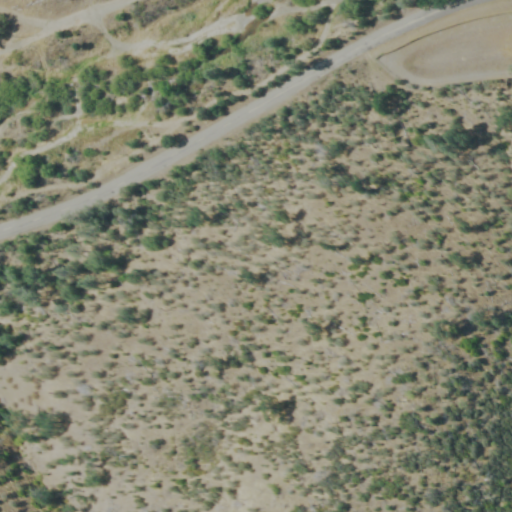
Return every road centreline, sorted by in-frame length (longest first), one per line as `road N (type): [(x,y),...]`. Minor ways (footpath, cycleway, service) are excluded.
road 1 (secondary): [(462,0),(327,63),(176,150),(0,229)]
road 2 (track): [(0,53),(143,0)]
